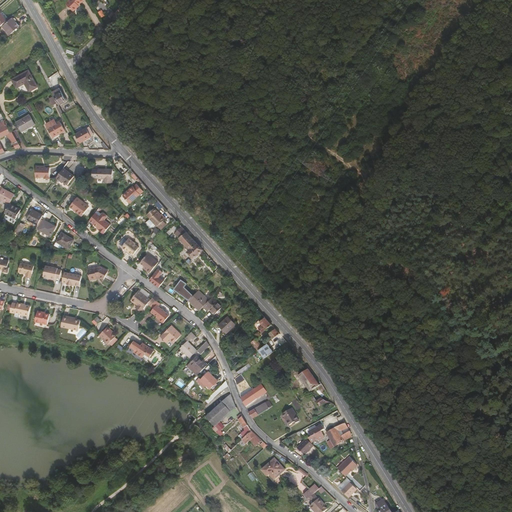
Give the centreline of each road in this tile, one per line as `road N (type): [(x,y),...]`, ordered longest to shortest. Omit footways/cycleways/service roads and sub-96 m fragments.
road 1 (secondary): [(120,150),(312,361),(407,511)]
road 2 (residential): [(132,271),(200,324),(254,428),(352,511)]
road 3 (secondary): [(27,0),(120,150)]
road 4 (residential): [(0,170),(132,271)]
road 5 (residential): [(0,158),(23,150),(120,150)]
